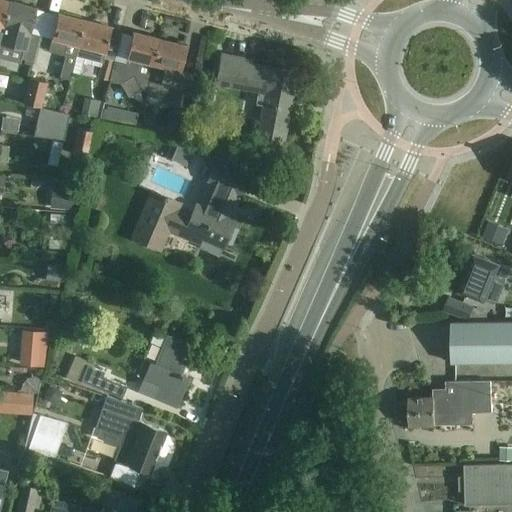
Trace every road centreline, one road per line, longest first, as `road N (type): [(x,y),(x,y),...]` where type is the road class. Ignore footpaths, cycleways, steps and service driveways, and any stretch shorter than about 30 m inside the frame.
road 1 (secondary): [(417,115),(326,304),(241,511)]
road 2 (residential): [(327,163),(319,203),(191,511)]
road 3 (residential): [(404,511),(373,355),(392,337),(419,336)]
